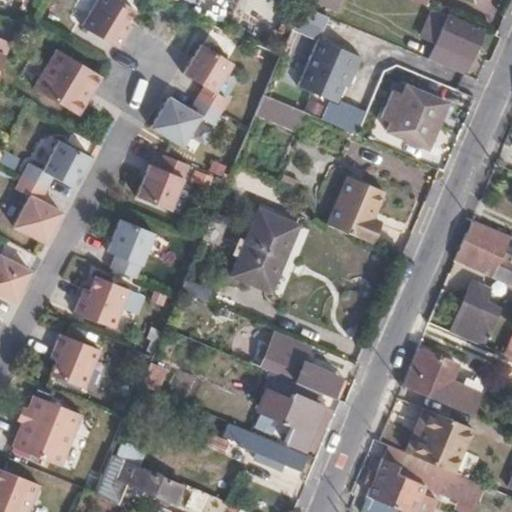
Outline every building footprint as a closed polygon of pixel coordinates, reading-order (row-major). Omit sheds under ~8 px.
[(95,0),(88,14),(83,28),(116,48),(130,26),(124,22),(132,9),(117,0),(95,0)] [(310,0),(302,0),(300,5),(314,11),(317,3),(312,1),(310,0)] [(300,5),(279,51),(267,81),(281,87),(314,11),(300,5)] [(445,16),(446,12),(430,5),(418,35),(469,57),(479,31),(445,16)] [(469,57),(418,35),(415,44),(466,65),(469,57)] [(317,38),(297,87),(338,104),(345,85),(350,87),(363,56),(317,38)] [(200,43),(190,59),(182,73),(204,86),(196,98),(219,112),(226,100),(213,92),(231,62),(200,43)] [(59,87),(38,77),(33,88),(77,115),(90,91),(100,76),(71,58),(59,87)] [(402,131),(434,144),(451,106),(447,104),(452,92),(423,80),(402,131)] [(385,110),(399,115),(403,106),(398,104),(400,97),(392,94),(385,110)] [(212,123),(219,112),(196,98),(189,110),(168,97),(150,127),(181,146),(199,115),(212,123)] [(260,97),(254,118),(297,129),(303,108),(260,97)] [(339,106),(330,102),(322,119),(357,134),(366,112),(341,101),(339,106)] [(334,149),(296,133),(278,176),(316,191),(334,149)] [(26,161),(20,175),(44,187),(50,175),(73,187),(89,156),(56,139),(41,169),(26,161)] [(167,209),(186,164),(161,154),(155,166),(147,162),(134,195),(167,209)] [(11,225),(44,242),(60,212),(37,199),(44,187),(20,175),(14,188),(27,195),(11,225)] [(328,227),(369,244),(377,224),(373,221),(384,194),(349,179),(328,227)] [(228,275),(266,291),(295,225),(256,209),(242,241),(236,238),(230,254),(236,257),(228,275)] [(107,267),(133,277),(151,231),(117,217),(104,250),(112,253),(107,267)] [(468,219),(451,260),(511,285),(511,272),(494,265),(505,235),(468,219)] [(0,294),(12,301),(29,270),(0,255),(0,294)] [(71,310),(111,327),(126,288),(93,275),(87,288),(81,286),(71,310)] [(447,332),(471,342),(481,347),(497,308),(483,302),(487,290),(469,282),(447,332)] [(447,332),(433,325),(427,340),(464,357),(471,342),(447,332)] [(511,326),(501,355),(511,359),(511,326)] [(307,343),(274,329),(266,346),(259,343),(251,363),(328,396),(336,377),(299,362),(307,343)] [(82,387),(97,348),(58,332),(48,356),(53,359),(47,373),(82,387)] [(415,348),(400,384),(469,412),(478,394),(448,380),(454,364),(415,348)] [(485,365),(494,369),(498,357),(489,353),(485,365)] [(149,362),(141,383),(159,390),(167,369),(149,362)] [(283,438),(309,448),(325,410),(286,392),(285,396),(265,388),(256,408),(288,422),(283,438)] [(28,393),(22,407),(17,420),(8,445),(58,464),(79,413),(28,393)] [(17,420),(22,407),(17,405),(13,418),(17,420)] [(425,410),(408,454),(432,464),(460,475),(478,432),(425,410)] [(304,454),(246,429),(239,445),(297,470),(304,454)] [(371,438),(364,453),(379,459),(362,499),(386,509),(389,503),(390,503),(402,475),(458,501),(466,481),(408,454),(371,438)] [(138,464),(110,452),(92,494),(113,503),(118,493),(113,491),(123,466),(129,468),(124,480),(173,501),(180,485),(139,468),(138,464)] [(0,511),(25,511),(36,484),(0,468),(0,511)] [(386,509),(362,499),(358,509),(365,511),(387,511),(389,510),(386,509)]
